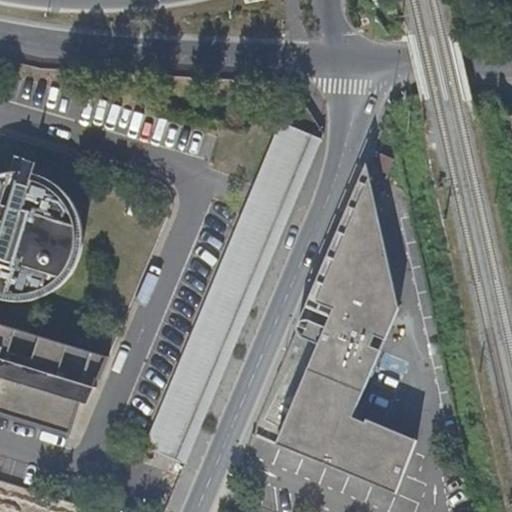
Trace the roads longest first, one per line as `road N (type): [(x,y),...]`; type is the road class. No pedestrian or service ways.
road 1 (residential): [(196,511),(329,192),(365,62)]
road 2 (secondary): [(0,26),(365,62)]
road 3 (secondary): [(365,62),(486,65)]
